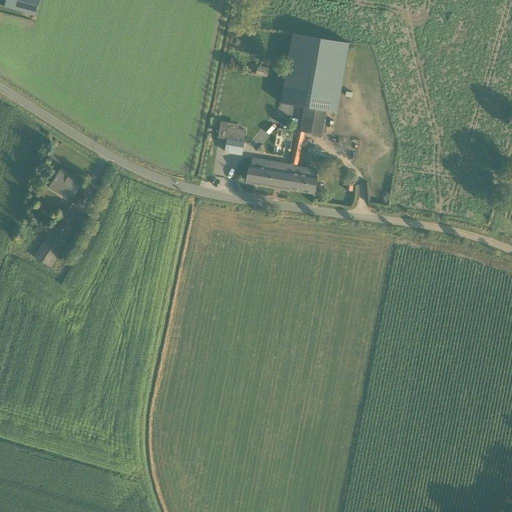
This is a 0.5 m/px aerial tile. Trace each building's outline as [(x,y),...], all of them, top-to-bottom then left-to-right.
[(5,0),(4,7),(35,16),(39,0),(5,0)] [(293,33),(281,103),(305,107),(301,131),(321,135),(325,111),(337,113),(349,43),(293,33)] [(269,68),(257,66),(256,75),(267,77),(269,68)] [(226,129),(225,140),(227,140),(225,153),(234,154),(235,147),(242,148),(245,131),(237,130),(237,131),(226,129)] [(246,182),(314,194),(317,177),(316,177),(317,170),(293,166),(293,165),(265,161),(264,168),(249,165),(246,182)] [(54,180),(49,187),(62,195),(70,200),(77,190),(82,182),(73,176),(61,169),(59,171),(54,180)] [(50,267),(80,219),(64,209),(34,257),(50,267)]
